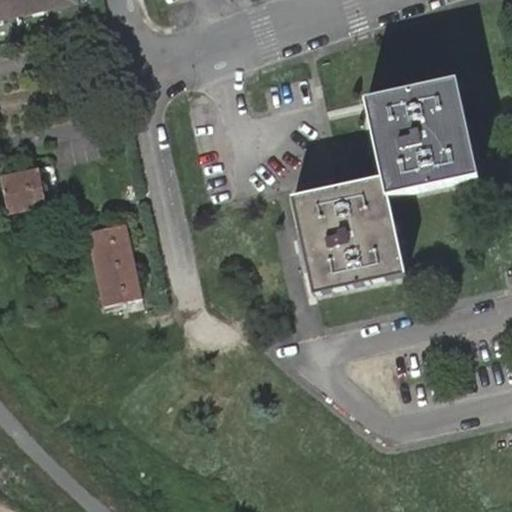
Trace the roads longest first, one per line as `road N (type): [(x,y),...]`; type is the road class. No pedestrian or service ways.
road 1 (residential): [(511,406),(412,427),(384,425),(332,376),(340,350),(511,311)]
road 2 (residential): [(125,0),(141,73),(373,0)]
